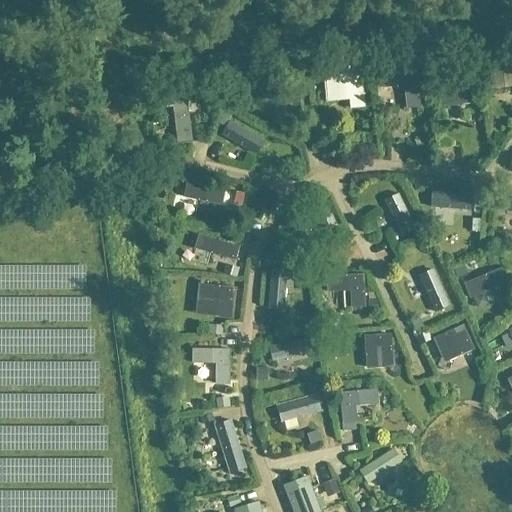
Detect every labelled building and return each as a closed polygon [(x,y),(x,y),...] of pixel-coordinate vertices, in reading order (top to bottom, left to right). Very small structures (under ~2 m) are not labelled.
[(511,46),(488,50),(492,82),(508,80),(507,70),(511,69),(511,46)] [(457,81),(461,104),(475,102),(469,64),(437,69),(439,83),(457,81)] [(350,108),(364,107),(360,65),(324,68),(325,82),(347,80),(350,108)] [(382,74),(383,89),(403,87),(405,109),(419,107),(416,71),(382,74)] [(265,92),(286,89),(289,107),(303,105),(299,73),(263,78),(265,92)] [(185,91),(169,94),(155,96),(156,108),(171,106),(176,146),(192,144),(185,91)] [(230,119),(222,133),(255,153),(263,139),(230,119)] [(188,183),(185,198),(222,204),(225,189),(188,183)] [(435,192),(433,207),(473,211),(474,195),(435,192)] [(386,201),(402,234),(418,226),(402,193),(386,201)] [(511,197),(501,197),(499,212),(511,213),(511,197)] [(326,198),(311,205),(328,242),(343,235),(326,198)] [(198,232),(194,245),(235,257),(239,244),(198,232)] [(462,280),(469,297),(511,280),(504,262),(462,280)] [(268,307),(286,309),(289,267),(272,265),(268,307)] [(435,269),(421,276),(436,311),(450,304),(435,269)] [(351,309),(365,308),(363,276),(324,278),(326,294),(350,292),(351,309)] [(236,289),(196,285),(196,300),(220,303),(218,319),(232,321),(236,289)] [(419,314),(430,308),(422,293),(411,299),(419,314)] [(324,315),(326,328),(340,326),(339,313),(324,315)] [(473,352),(462,327),(434,339),(441,355),(452,351),(456,359),(473,352)] [(269,344),(273,361),(313,352),(309,334),(269,344)] [(366,370),(383,369),(382,353),(391,353),(390,334),(363,337),(366,370)] [(215,384),(229,385),(230,354),(193,354),(193,368),(215,368),(215,384)] [(377,390),(339,394),(342,425),(357,424),(355,407),(378,405),(377,390)] [(277,403),(282,421),(322,410),(316,392),(277,403)] [(231,470),(246,465),(231,417),(215,422),(231,470)] [(358,469),(367,482),(402,460),(393,446),(358,469)] [(319,511),(306,478),(283,487),(292,511),(319,511)] [(260,511),(258,503),(234,510),(234,511),(260,511)]
